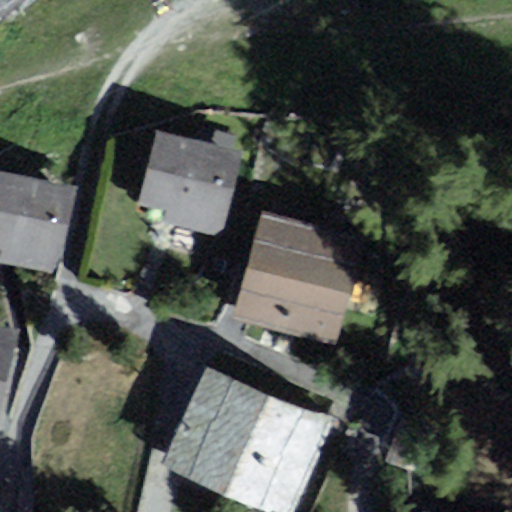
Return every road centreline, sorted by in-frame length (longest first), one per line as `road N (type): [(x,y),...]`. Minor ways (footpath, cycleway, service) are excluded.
road 1 (track): [(63,280),(98,113),(194,0)]
road 2 (residential): [(4,511),(21,407),(63,280)]
